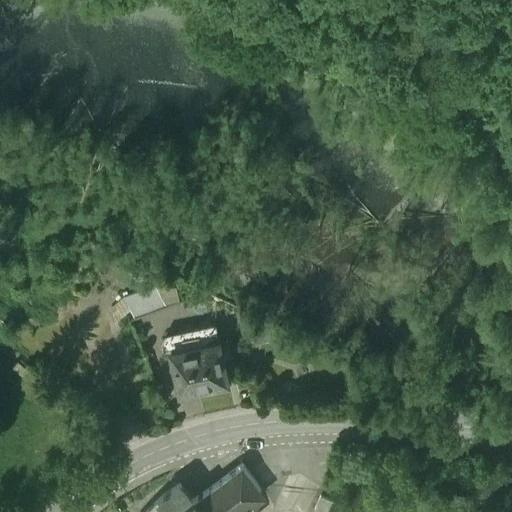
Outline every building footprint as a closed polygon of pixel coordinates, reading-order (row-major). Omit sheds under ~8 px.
[(155,286),(124,298),(135,319),(167,307),(155,286)] [(216,325),(178,333),(181,347),(171,349),(180,392),(197,388),(196,383),(227,377),(216,325)] [(242,467),(192,504),(197,511),(243,511),(247,509),(245,507),(262,493),(242,467)] [(179,488),(158,504),(150,511),(197,511),(192,504),(179,488)] [(326,511),(330,503),(321,499),(315,511),(316,511),(326,511)]
